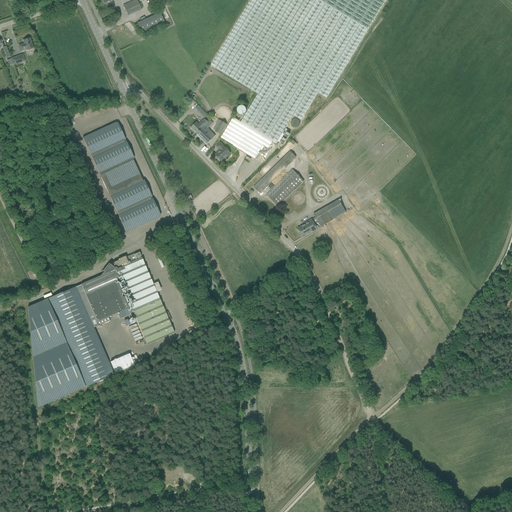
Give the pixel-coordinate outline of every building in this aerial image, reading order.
[(135,0),(123,6),(128,16),(141,10),(137,0),(135,0)] [(326,98),(385,0),(250,0),(211,66),(258,94),(241,122),(233,118),(221,138),(233,145),(233,146),(254,159),(263,145),(268,148),(272,141),(276,144),(276,145),(277,145),(280,142),(283,144),(289,134),(286,132),(288,130),(285,129),(284,131),(283,130),(292,115),(301,121),(318,93),(326,98)] [(140,32),(164,22),(160,12),(136,22),(140,32)] [(32,48),(33,48),(30,38),(23,41),(24,44),(19,46),(21,51),(26,49),(26,50),(27,50),(28,51),(32,50),(32,48)] [(11,59),(13,65),(22,62),(19,56),(11,59)] [(237,110),(237,111),(237,112),(238,113),(238,114),(239,114),(240,115),(241,115),(242,115),(243,115),(244,115),(244,114),(245,114),(245,113),(246,113),(246,112),(246,111),(246,110),(246,109),(246,108),(245,108),(245,107),(244,107),(244,106),(243,106),(242,106),(241,106),(240,106),(239,106),(239,107),(238,107),(238,108),(237,109),(237,110)] [(190,128),(197,134),(204,126),(208,122),(211,120),(206,115),(203,118),(204,119),(198,124),(196,122),(190,128)] [(216,126),(218,127),(215,131),(220,135),(226,125),(218,120),(216,123),(217,124),(216,126)] [(117,123),(116,123),(83,138),(110,197),(118,215),(126,232),(159,217),(159,216),(160,216),(152,198),(151,199),(150,198),(152,197),(144,180),(142,181),(132,159),(134,158),(126,141),(125,142),(124,140),(125,140),(117,123)] [(204,126),(197,134),(207,144),(215,136),(204,126)] [(215,155),(221,162),(228,155),(230,153),(224,146),(220,143),(216,146),(220,150),(215,155)] [(254,187),(259,193),(296,157),(290,151),(254,187)] [(267,195),(278,206),(303,181),(292,170),(267,195)] [(301,227),(297,229),(302,237),(307,235),(334,219),(335,219),(327,206),(313,214),(318,222),(315,224),(313,220),(304,225),(302,226),(301,227)] [(81,285),(76,287),(76,288),(81,286),(96,318),(90,321),(93,328),(94,327),(94,328),(99,325),(100,327),(102,326),(101,324),(110,321),(108,317),(109,316),(117,313),(118,316),(132,310),(133,312),(147,344),(174,333),(142,258),(141,258),(141,256),(139,252),(134,254),(134,255),(133,255),(132,254),(126,257),(118,261),(113,263),(113,264),(112,264),(112,263),(111,263),(110,263),(109,263),(109,264),(102,271),(103,272),(103,271),(104,272),(105,274),(81,284),(81,285)] [(48,299),(86,387),(114,375),(93,328),(90,321),(96,318),(81,286),(76,288),(76,287),(48,299)] [(85,387),(47,299),(27,307),(37,408),(85,387)] [(129,327),(132,335),(134,334),(133,331),(135,331),(136,333),(139,332),(136,324),(129,327)] [(124,369),(134,365),(129,354),(119,358),(120,358),(124,369)] [(110,362),(115,373),(124,369),(120,358),(110,362)]
